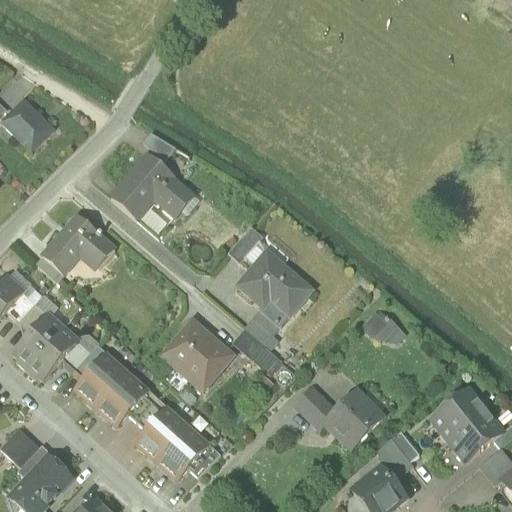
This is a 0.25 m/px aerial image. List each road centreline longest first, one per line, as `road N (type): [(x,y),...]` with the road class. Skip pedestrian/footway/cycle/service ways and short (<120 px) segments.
road 1 (residential): [(0,244),(113,127),(193,0)]
road 2 (residential): [(0,374),(152,511)]
road 3 (track): [(0,55),(113,127)]
